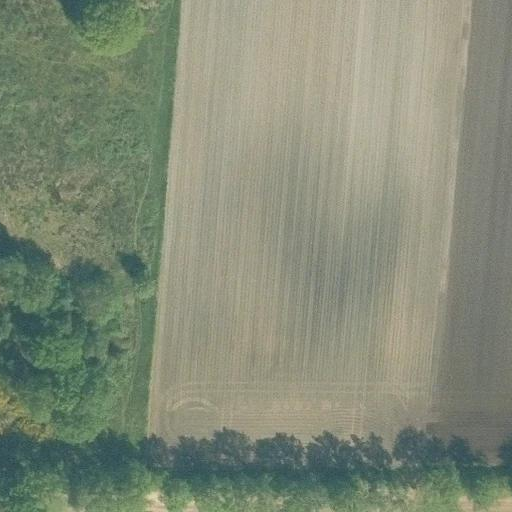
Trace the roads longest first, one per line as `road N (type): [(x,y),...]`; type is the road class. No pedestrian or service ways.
road 1 (track): [(511,496),(163,496)]
road 2 (track): [(163,496),(0,497)]
